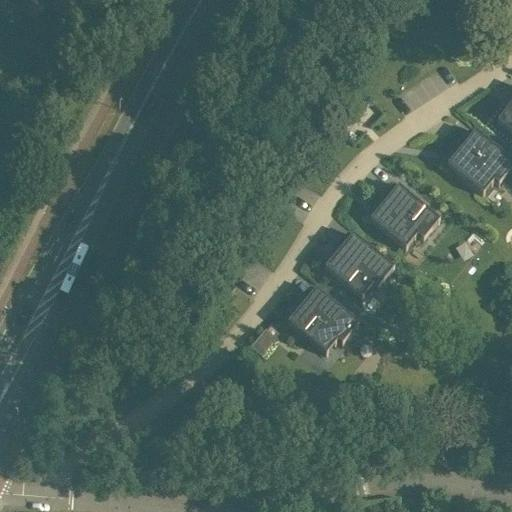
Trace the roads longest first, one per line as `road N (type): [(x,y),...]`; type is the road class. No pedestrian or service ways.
road 1 (residential): [(511,493),(427,480),(243,510),(70,499)]
road 2 (primary): [(0,384),(201,0)]
